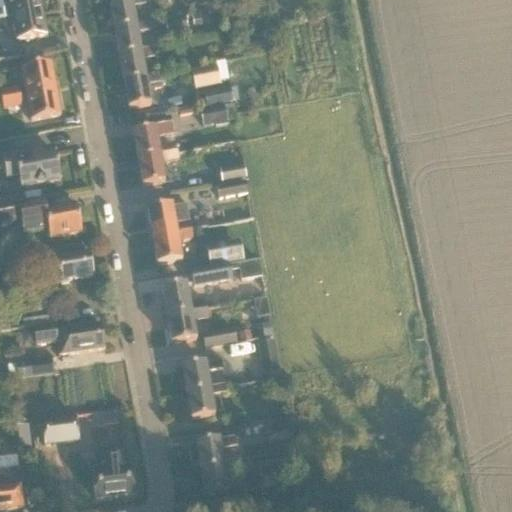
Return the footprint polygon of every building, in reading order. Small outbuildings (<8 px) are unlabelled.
[(136,28),(136,26),(132,9),(146,6),(145,0),(130,0),(131,1),(109,5),(114,32),(136,28)] [(46,38),(39,1),(10,6),(17,43),(46,38)] [(200,16),(191,18),(194,29),(202,27),(200,16)] [(188,31),(185,18),(166,22),(168,35),(188,31)] [(136,28),(114,32),(119,58),(141,54),(140,52),(137,35),(151,32),(149,24),(136,26),(136,28)] [(145,80),(145,79),(142,61),(156,59),(154,50),(140,52),(141,54),(119,58),(124,84),(145,80)] [(26,97),(56,91),(51,65),(21,71),(26,97)] [(220,87),(219,84),(228,82),(224,65),(190,72),(194,92),(220,87)] [(145,80),(124,84),(129,111),(150,107),(147,87),(160,85),(159,76),(145,79),(145,80)] [(0,92),(2,101),(20,98),(18,89),(0,92)] [(232,104),(229,90),(204,94),(206,109),(232,104)] [(56,91),(26,97),(30,123),(60,117),(56,91)] [(21,107),(20,98),(2,101),(3,111),(21,107)] [(227,124),(224,108),(200,113),(203,129),(227,124)] [(133,135),(138,162),(160,158),(159,156),(156,138),(174,135),(172,125),(154,128),(154,131),(133,135)] [(42,158),(41,149),(1,157),(6,180),(18,178),(20,191),(60,183),(55,155),(42,158)] [(160,158),(138,162),(143,189),(164,184),(161,165),(178,161),(177,153),(159,156),(160,158)] [(245,181),(243,167),(219,171),(221,185),(245,181)] [(247,196),(245,184),(217,189),(219,201),(247,196)] [(45,213),(44,203),(0,210),(0,227),(22,223),(24,234),(48,230),(49,240),(82,235),(77,207),(45,213)] [(158,210),(147,212),(152,240),(191,233),(190,225),(175,228),(172,210),(171,208),(158,210)] [(191,233),(152,240),(157,267),(181,263),(178,244),(193,241),(191,233)] [(238,243),(206,248),(209,269),(242,264),(238,243)] [(92,278),(88,254),(51,261),(50,256),(34,259),(38,289),(54,286),(54,287),(67,285),(66,283),(92,278)] [(229,268),(192,275),(195,288),(232,282),(229,268)] [(166,319),(206,311),(204,303),(189,306),(186,287),(161,291),(166,319)] [(53,312),(51,300),(31,303),(32,315),(53,312)] [(269,301),(258,303),(262,320),(273,318),(269,301)] [(206,311),(166,319),(171,346),(196,342),(192,323),(207,320),(206,311)] [(55,325),(53,313),(32,316),(34,328),(55,325)] [(273,337),(271,325),(263,327),(265,339),(273,337)] [(104,351),(101,327),(56,333),(55,328),(33,331),(35,347),(57,344),(59,358),(104,351)] [(236,346),(234,331),(202,337),(204,352),(236,346)] [(252,342),(250,333),(239,334),(240,344),(252,342)] [(274,342),(258,345),(261,363),(277,360),(274,342)] [(53,376),(51,360),(7,366),(9,380),(17,379),(18,380),(53,376)] [(209,391),(209,389),(206,374),(222,371),(221,363),(205,365),(204,365),(181,369),(186,395),(209,391)] [(291,401),(289,383),(271,385),(274,403),(291,401)] [(209,391),(186,395),(191,422),(214,418),(210,397),(226,395),(225,386),(209,389),(209,391)] [(242,425),(240,414),(222,417),(224,428),(242,425)] [(79,445),(76,418),(41,422),(44,449),(79,445)] [(290,431),(288,420),(259,424),(259,423),(239,426),(241,440),(261,437),(261,436),(290,431)] [(28,427),(12,429),(14,452),(31,450),(28,427)] [(224,467),(223,465),(221,451),(236,448),(235,439),(219,442),(219,441),(195,445),(200,472),(224,467)] [(127,473),(125,450),(95,454),(98,476),(93,477),(96,500),(133,496),(130,472),(127,473)] [(294,471),(292,459),(253,466),(255,478),(294,471)] [(224,467),(200,472),(205,498),(228,494),(224,474),(240,471),(241,474),(249,472),(247,462),(239,463),(239,462),(223,465),(224,467)] [(20,488),(18,479),(0,480),(0,511),(23,510),(20,488)]
